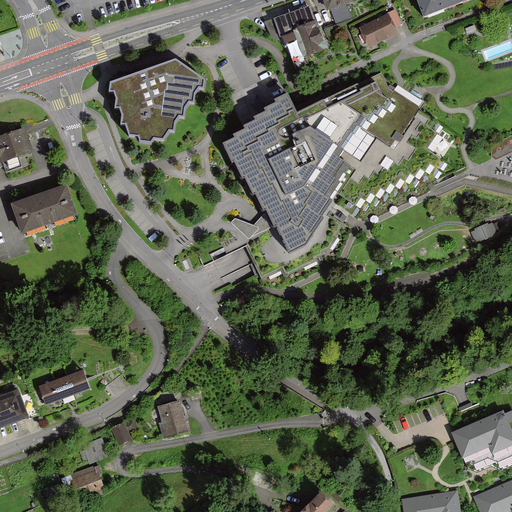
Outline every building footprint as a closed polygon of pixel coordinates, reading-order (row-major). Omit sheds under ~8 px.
[(356,0),(324,0),(329,10),(357,1),(356,0)] [(419,0),(426,17),(470,0),(419,0)] [(311,6),(267,23),(272,37),(277,40),(283,38),(295,69),(310,63),(307,56),(327,49),(311,6)] [(390,14),(361,29),(371,49),(400,35),(390,14)] [(186,58),(109,74),(117,113),(124,111),(127,125),(133,124),(135,135),(147,132),(148,136),(158,139),(163,134),(173,137),(178,128),(185,128),(186,114),(194,114),(195,99),(203,99),(204,83),(213,83),(213,77),(186,58)] [(398,94),(390,89),(383,75),(297,114),(289,96),(276,102),(277,105),(265,111),(267,114),(255,120),(257,123),(245,128),(246,132),(235,137),(236,141),(224,146),(232,164),(235,163),(243,181),(246,180),(254,198),(257,196),(265,214),(267,214),(282,246),(284,245),(292,264),(326,249),(343,223),(349,214),(352,215),(357,207),(363,211),(368,203),(372,206),(377,198),(383,202),(388,194),(392,196),(398,188),(402,191),(407,183),(412,187),(417,179),(422,182),(428,173),(432,176),(443,160),(427,150),(438,134),(431,130),(436,121),(420,111),(425,103),(402,88),(398,94)] [(24,129),(0,137),(0,164),(0,165),(33,154),(24,129)] [(511,136),(494,145),(495,159),(511,152),(511,136)] [(65,186),(10,206),(21,237),(76,217),(65,186)] [(472,233),(476,242),(497,233),(493,223),(489,225),(488,224),(476,229),(477,231),(472,233)] [(83,374),(39,390),(46,408),(90,392),(83,374)] [(19,390),(0,396),(0,399),(10,426),(29,419),(19,390)] [(0,399),(0,430),(10,426),(0,399)] [(187,431),(178,401),(159,407),(163,422),(160,423),(164,438),(187,431)] [(511,431),(505,414),(453,435),(467,469),(498,457),(501,465),(511,459),(511,431)] [(129,439),(122,423),(112,427),(118,444),(129,439)] [(105,440),(84,445),(89,463),(109,458),(105,440)] [(98,466),(62,481),(71,502),(107,487),(98,466)] [(511,511),(511,483),(475,499),(480,511),(511,511)] [(460,511),(457,492),(403,501),(404,511),(460,511)] [(318,497),(303,511),(327,511),(331,509),(318,497)]
